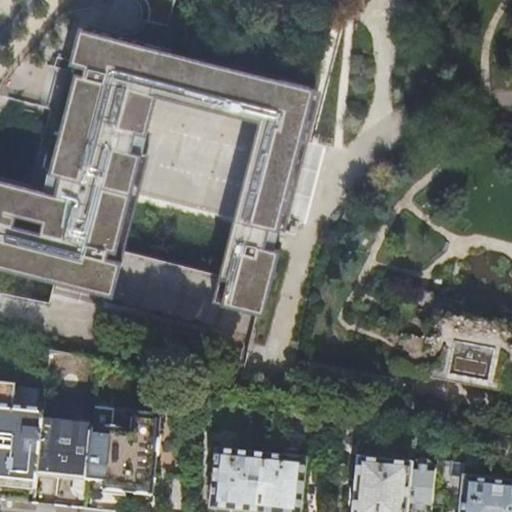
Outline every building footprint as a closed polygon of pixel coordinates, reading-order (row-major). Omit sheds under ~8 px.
[(0,206),(0,271),(33,280),(42,247),(113,265),(116,254),(131,196),(222,220),(235,223),(220,280),(219,282),(224,283),(233,285),(228,305),(257,313),(273,253),(277,234),(303,136),(315,91),(86,33),(79,57),(85,59),(83,67),(74,65),(71,76),(92,81),(82,119),(63,115),(58,135),(43,194),(55,197),(45,235),(2,223),(7,208),(0,206)] [(209,285),(212,272),(121,253),(116,277),(146,284),(146,285),(193,295),(194,292),(216,296),(218,287),(209,285)] [(0,488),(8,489),(36,492),(37,479),(43,415),(17,412),(18,402),(14,401),(15,390),(0,387),(0,488)] [(43,415),(37,479),(65,482),(86,485),(92,431),(64,428),(65,418),(43,415)] [(92,431),(86,485),(99,486),(99,484),(104,485),(103,495),(106,495),(106,493),(113,494),(113,496),(123,497),(124,495),(127,495),(127,497),(135,498),(135,497),(154,499),(158,459),(157,459),(158,441),(159,441),(161,421),(156,420),(156,421),(137,420),(137,418),(133,418),(132,422),(134,423),(132,435),(101,433),(101,432),(92,431)] [(258,511),(264,460),(216,455),(210,511),(258,511)] [(264,460),(258,511),(300,511),(306,464),(264,460)] [(408,511),(409,508),(433,511),(433,508),(436,479),(437,472),(360,464),(355,511),(408,511)] [(452,466),(437,464),(437,472),(436,479),(433,508),(433,511),(450,511),(511,511),(511,487),(451,480),(452,466)]
